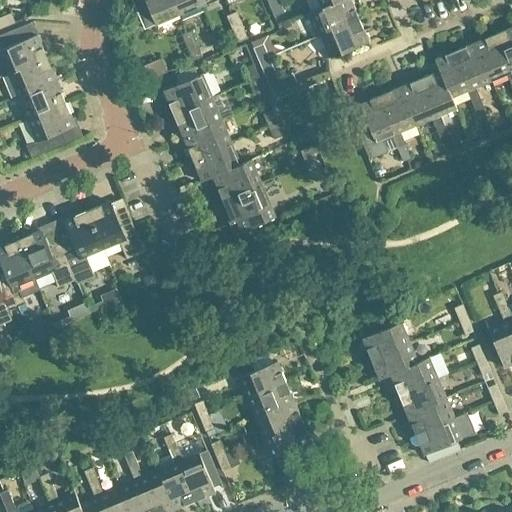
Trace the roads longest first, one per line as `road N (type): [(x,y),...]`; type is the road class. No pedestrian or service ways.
road 1 (residential): [(0,197),(127,144),(90,50),(93,0)]
road 2 (residential): [(341,511),(511,445)]
